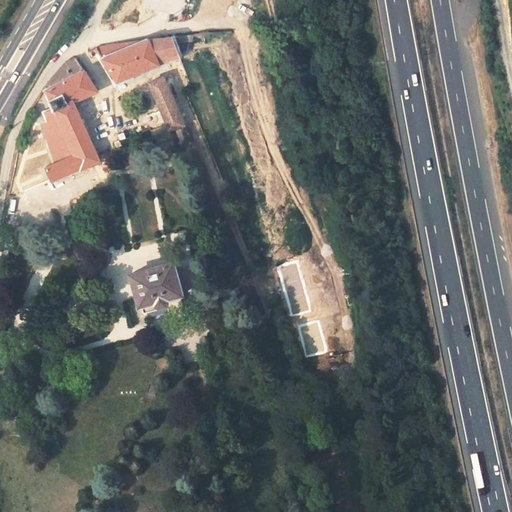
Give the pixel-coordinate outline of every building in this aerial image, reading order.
[(173,56),(167,39),(137,41),(100,45),(92,46),(90,47),(113,83),(154,67),(153,63),(173,56)] [(90,90),(69,58),(58,64),(42,89),(49,108),(41,111),(44,121),(39,123),(52,164),(42,169),(47,181),(96,160),(72,98),(90,90)] [(146,83),(166,130),(178,125),(159,79),(146,83)] [(156,117),(147,117),(148,126),(157,125),(156,117)] [(177,292),(168,261),(125,273),(132,302),(135,303),(137,313),(140,312),(160,307),(157,297),(174,293),(177,292)] [(174,293),(157,297),(160,307),(177,303),(174,293)] [(177,303),(160,307),(162,312),(179,307),(177,303)] [(160,307),(140,312),(141,317),(162,312),(160,307)]
